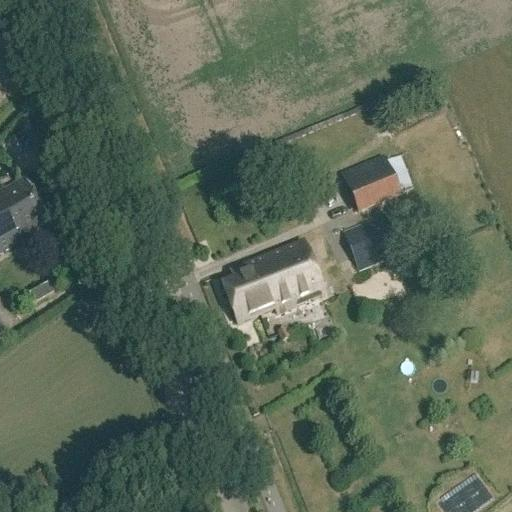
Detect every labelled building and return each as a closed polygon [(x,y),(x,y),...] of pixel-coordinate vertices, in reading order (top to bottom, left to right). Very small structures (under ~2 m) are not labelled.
[(344,189),(356,220),(400,202),(398,197),(412,191),(411,188),(410,188),(403,170),(389,175),(388,172),(344,189)] [(0,192),(0,253),(50,226),(24,179),(0,192)] [(382,219),(342,235),(358,275),(399,259),(382,219)] [(301,246),(235,272),(239,280),(221,287),(237,327),(274,313),(276,317),(322,299),(301,246)] [(0,344),(11,338),(0,318),(0,344)] [(43,477),(41,472),(31,476),(39,495),(40,496),(50,492),(43,477)]
